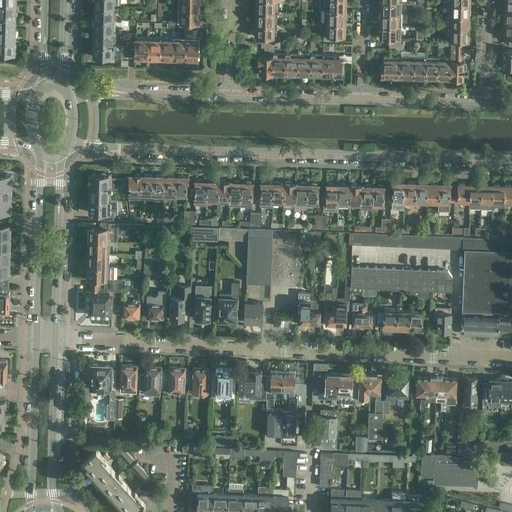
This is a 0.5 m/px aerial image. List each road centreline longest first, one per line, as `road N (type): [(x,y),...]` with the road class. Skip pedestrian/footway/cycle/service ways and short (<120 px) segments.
road 1 (residential): [(511,359),(55,341)]
road 2 (tertiary): [(69,144),(511,159)]
road 3 (secondary): [(40,154),(34,341)]
road 4 (secondary): [(55,341),(62,155)]
road 5 (secondary): [(34,341),(26,511)]
road 6 (secondary): [(58,511),(55,341)]
road 7 (tertiary): [(229,98),(67,95)]
road 8 (tertiary): [(362,102),(229,98)]
road 9 (tertiary): [(485,105),(362,102)]
